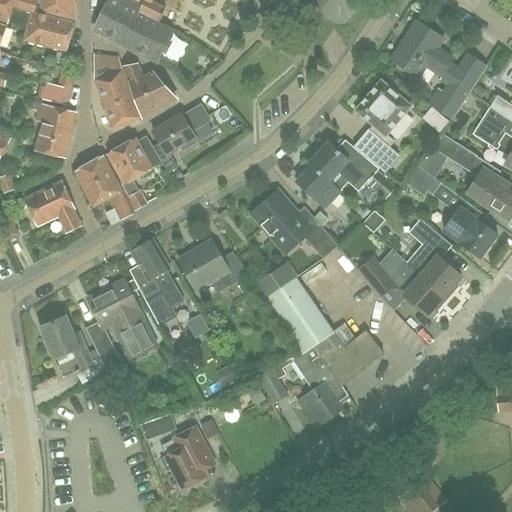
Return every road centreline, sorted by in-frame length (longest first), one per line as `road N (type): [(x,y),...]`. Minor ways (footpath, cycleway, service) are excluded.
road 1 (residential): [(101,246),(287,133),(391,0)]
road 2 (residential): [(227,511),(378,418),(496,302)]
road 3 (residential): [(24,511),(0,325)]
road 4 (residential): [(63,172),(84,157),(83,0)]
